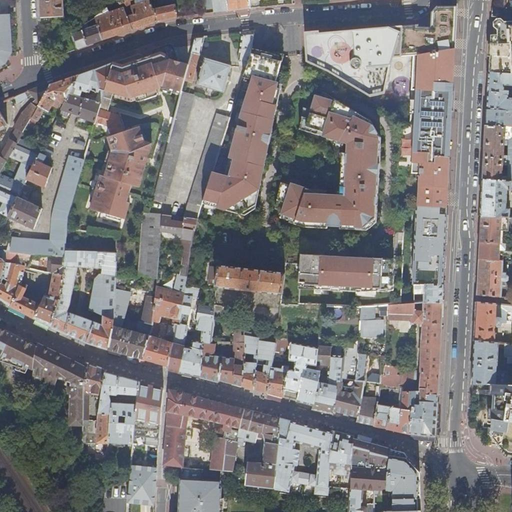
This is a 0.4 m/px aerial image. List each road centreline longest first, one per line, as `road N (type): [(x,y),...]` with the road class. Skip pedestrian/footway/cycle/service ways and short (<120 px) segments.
road 1 (residential): [(453,476),(416,447),(110,361),(0,312)]
road 2 (secondary): [(466,477),(455,434),(477,0)]
road 3 (residential): [(30,77),(196,26),(408,8),(425,0)]
